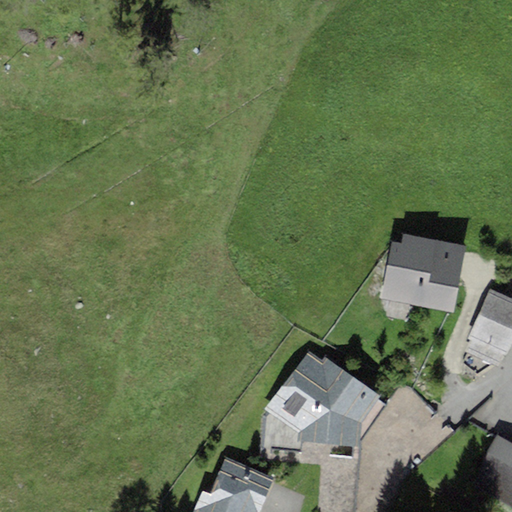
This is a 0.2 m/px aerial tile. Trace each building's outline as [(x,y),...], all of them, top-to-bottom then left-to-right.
[(379,298),(454,312),(464,256),(466,246),(403,234),(401,244),(390,242),(379,298)] [(498,367),(511,338),(511,296),(493,288),(463,351),(498,367)] [(381,397),(325,357),(323,361),(310,352),(264,409),(297,432),(296,442),(359,446),(360,423),(381,397)] [(511,444),(498,436),(467,484),(511,509),(511,444)] [(226,456),(210,494),(203,491),(193,511),(260,511),(275,478),(226,456)]
